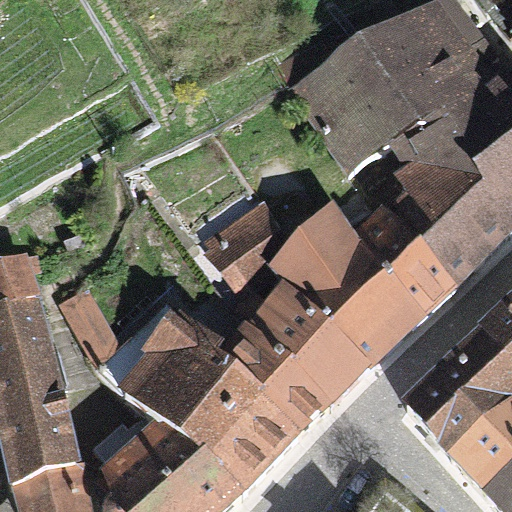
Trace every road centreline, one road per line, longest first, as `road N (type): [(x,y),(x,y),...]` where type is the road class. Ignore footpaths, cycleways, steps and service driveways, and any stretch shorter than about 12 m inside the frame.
road 1 (residential): [(364,417),(511,275)]
road 2 (residential): [(283,511),(364,417)]
road 3 (residential): [(364,417),(443,511)]
